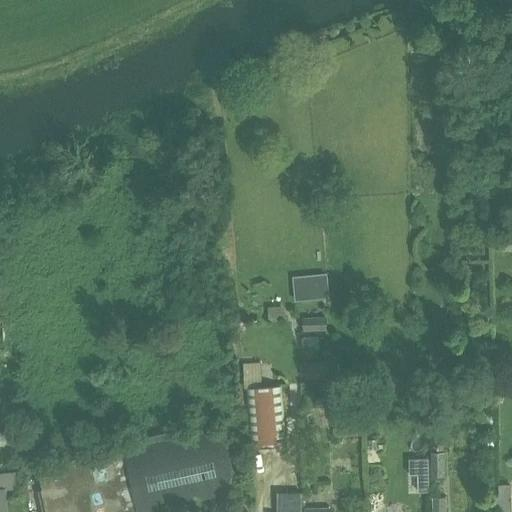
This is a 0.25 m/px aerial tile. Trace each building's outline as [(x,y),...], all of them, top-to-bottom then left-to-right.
[(508,162),(507,143),(491,143),(492,163),(508,162)] [(295,302),(327,299),(326,275),(293,278),(295,302)] [(303,331),(323,329),(322,317),(302,319),(303,331)] [(494,353),(510,353),(510,341),(494,341),(494,353)] [(305,380),(328,379),(328,362),(305,363),(305,380)] [(369,388),(376,396),(386,387),(379,379),(369,388)] [(250,448),(287,445),(282,386),(245,389),(250,448)] [(6,414),(18,413),(18,394),(5,394),(6,414)] [(378,398),(366,398),(366,412),(378,412),(378,398)] [(37,467),(47,511),(182,511),(241,499),(235,471),(241,470),(240,458),(232,460),(224,425),(174,436),(173,431),(121,442),(123,448),(37,467)] [(0,450),(21,449),(19,431),(0,431),(0,450)] [(431,475),(446,475),(445,452),(431,452),(431,475)] [(409,460),(410,475),(428,474),(428,459),(409,460)] [(15,472),(0,472),(0,511),(6,511),(5,490),(17,489),(15,472)] [(300,511),(300,495),(291,495),(290,511),(300,511)] [(494,511),(511,511),(511,496),(495,496),(494,511)] [(432,497),(432,511),(446,511),(447,497),(432,497)]
